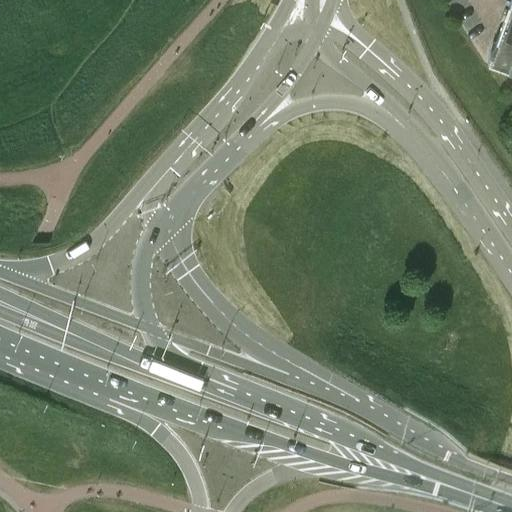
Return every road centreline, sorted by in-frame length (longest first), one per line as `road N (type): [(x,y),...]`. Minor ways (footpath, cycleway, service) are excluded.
road 1 (primary): [(245,127),(304,105),(352,104),(472,188)]
road 2 (primary): [(236,396),(0,294)]
road 3 (tertiary): [(472,188),(403,100),(303,12)]
road 4 (primary): [(190,133),(84,248),(2,273)]
road 5 (tertiary): [(511,481),(293,376)]
road 6 (primary): [(112,384),(328,459)]
road 7 (primary): [(430,481),(393,454),(236,396)]
road 8 (tertiary): [(293,376),(214,316),(153,232)]
road 9 (primary): [(303,12),(190,133)]
road 10 (primary): [(112,384),(190,468),(201,511)]
road 11 (tertiary): [(150,328),(2,273)]
road 12 (tertiary): [(293,376),(150,328)]
road 13 (primary): [(153,232),(245,127)]
road 14 (primary): [(245,127),(274,83),(303,12)]
road 15 (primary): [(0,338),(112,384)]
